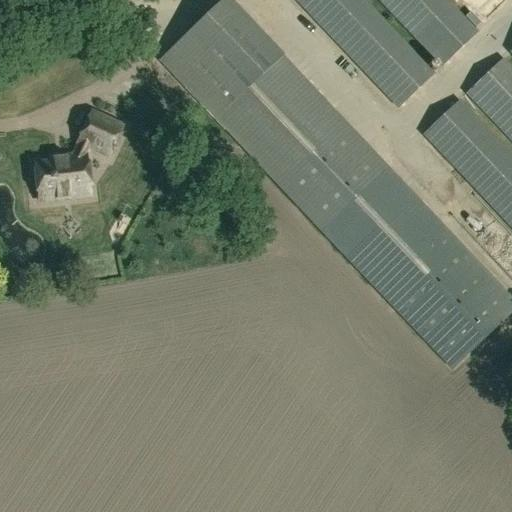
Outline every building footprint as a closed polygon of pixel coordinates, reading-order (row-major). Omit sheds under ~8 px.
[(294,0),(398,109),(433,76),(361,0),(294,0)] [(377,0),(441,68),(476,35),(443,0),(377,0)] [(511,312),(511,302),(387,170),(235,11),(215,10),(160,62),(322,232),(452,370),(511,312)] [(511,72),(502,62),(467,95),(511,142),(511,72)] [(511,159),(483,129),(458,103),(423,136),(511,230),(511,159)] [(108,157),(121,129),(121,128),(91,114),(79,142),(80,144),(74,158),(64,159),(64,163),(35,166),(40,202),(75,198),(74,193),(89,191),(84,157),(84,156),(88,147),(108,157)]
